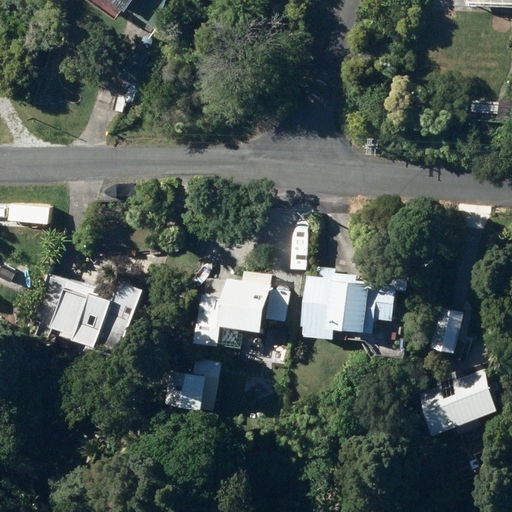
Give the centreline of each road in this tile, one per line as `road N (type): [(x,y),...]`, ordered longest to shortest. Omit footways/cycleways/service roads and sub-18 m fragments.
road 1 (residential): [(297,167),(0,160)]
road 2 (residential): [(511,178),(297,167)]
road 3 (residential): [(352,0),(297,167)]
